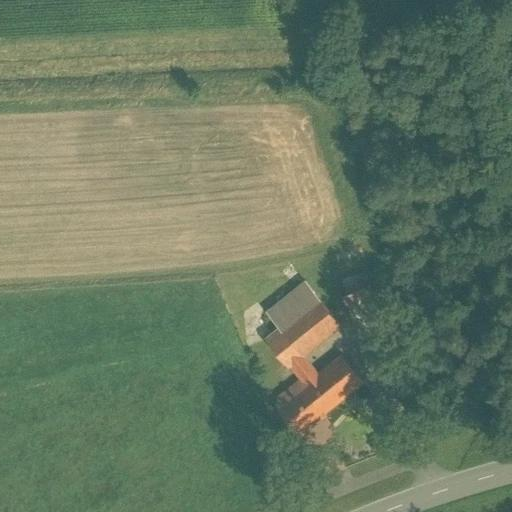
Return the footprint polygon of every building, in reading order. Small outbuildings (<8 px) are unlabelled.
[(374,273),(344,281),(348,296),(378,288),(374,273)] [(307,282),(269,313),(281,328),(268,339),(290,366),(292,364),(304,355),(341,325),(307,282)] [(380,311),(364,323),(378,342),(395,329),(380,311)] [(309,426),(319,418),(365,381),(344,354),(320,373),(304,355),(292,364),(300,374),(299,374),(307,383),(294,393),(287,399),(309,426)] [(287,399),(294,393),(291,389),(281,397),(284,402),(280,405),(303,434),(319,420),(319,418),(309,426),(287,399)]
